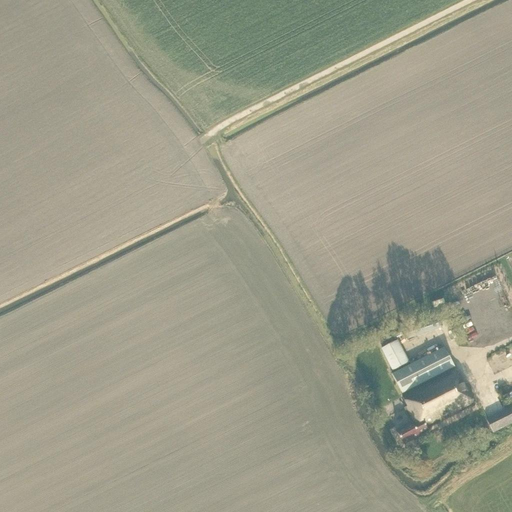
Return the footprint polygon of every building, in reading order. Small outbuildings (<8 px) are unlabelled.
[(436,320),(404,331),(408,340),(440,329),(436,320)] [(398,341),(381,350),(392,372),(409,363),(398,341)] [(402,394),(454,368),(444,348),(392,375),(402,394)] [(475,405),(456,370),(402,397),(408,407),(404,409),(413,424),(406,428),(404,426),(397,430),(399,432),(397,433),(404,445),(429,432),(427,429),(475,405)] [(501,403),(487,411),(494,424),(508,417),(501,403)]
